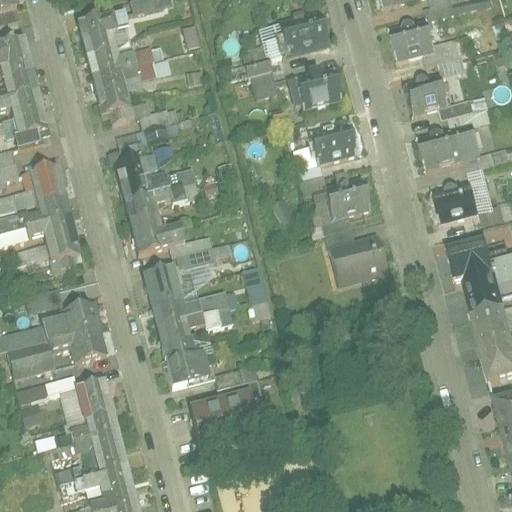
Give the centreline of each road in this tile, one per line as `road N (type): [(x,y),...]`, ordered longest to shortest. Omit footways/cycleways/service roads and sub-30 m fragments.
road 1 (residential): [(479,511),(345,0)]
road 2 (residential): [(42,0),(175,511)]
